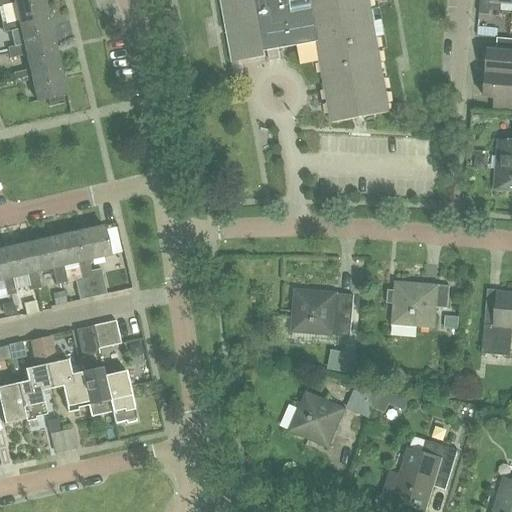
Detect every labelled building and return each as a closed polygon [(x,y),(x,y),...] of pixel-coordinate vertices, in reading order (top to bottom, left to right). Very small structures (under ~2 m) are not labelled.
[(20,25),(49,18),(44,0),(0,0),(0,8),(15,5),(18,20),(20,25)] [(221,0),(232,62),(266,56),(265,50),(268,49),(270,61),(281,59),(279,48),(318,41),(333,122),(390,112),(370,0),(221,0)] [(502,2),(511,3),(511,0),(481,0),(480,13),(491,14),(492,6),(502,7),(502,2)] [(24,45),(26,50),(55,43),(49,18),(20,25),(18,20),(3,24),(5,34),(21,31),(24,45)] [(26,50),(24,45),(8,49),(11,59),(27,55),(30,70),(31,75),(61,68),(55,43),(26,50)] [(511,74),(511,50),(489,49),(487,72),(511,74)] [(61,68),(31,75),(30,70),(14,74),(17,85),(32,81),(37,101),(48,98),(50,106),(65,102),(63,95),(67,94),(61,68)] [(511,74),(487,72),(486,72),(485,96),(511,98),(511,74)] [(511,141),(500,140),(496,188),(511,189),(511,141)] [(102,268),(90,271),(88,261),(109,256),(103,228),(77,234),(84,261),(78,263),(81,278),(87,276),(92,297),(107,293),(102,268)] [(78,263),(84,261),(77,234),(52,240),(58,267),(52,268),(57,287),(67,284),(62,266),(78,263)] [(42,289),(38,271),(52,268),(58,267),(52,240),(27,246),(33,273),(32,273),(27,274),(31,291),(42,289)] [(16,295),(12,277),(27,274),(32,273),(33,273),(27,246),(2,251),(8,279),(2,280),(6,298),(16,295)] [(75,279),(80,300),(92,297),(87,276),(81,278),(75,279)] [(392,325),(435,328),(437,307),(448,308),(450,286),(395,281),(395,290),(389,290),(387,303),(393,304),(392,325)] [(291,334),(335,336),(351,337),(354,294),(338,293),(338,292),(294,289),(291,334)] [(511,356),(511,337),(511,291),(502,290),(500,302),(487,301),(483,354),(511,356)] [(121,344),(116,320),(94,325),(99,348),(121,344)] [(77,329),(83,357),(100,353),(99,348),(94,325),(77,329)] [(82,373),(72,375),(69,360),(58,363),(51,335),(40,337),(52,390),(61,388),(67,414),(78,411),(77,409),(90,406),(82,373)] [(27,383),(18,385),(17,385),(20,397),(26,421),(27,421),(27,423),(36,421),(35,418),(47,416),(41,393),(52,390),(40,337),(31,339),(37,368),(25,371),(27,383)] [(148,352),(133,356),(137,368),(152,364),(148,352)] [(339,372),(351,374),(354,356),(342,354),(339,372)] [(92,417),(112,413),(102,363),(80,368),(82,373),(90,406),(92,417)] [(483,390),(482,371),(462,373),(463,392),(483,390)] [(126,372),(105,377),(113,413),(112,413),(115,425),(127,423),(128,425),(137,423),(136,421),(137,420),(126,372)] [(0,406),(4,426),(26,421),(16,381),(0,384),(0,406)] [(370,418),(381,392),(358,383),(347,409),(370,418)] [(329,449),(347,409),(306,392),(289,433),(329,449)] [(48,422),(51,434),(59,432),(57,420),(48,422)] [(383,497),(394,500),(426,510),(432,486),(446,491),(458,451),(426,441),(421,454),(410,451),(402,475),(391,472),(383,497)] [(511,511),(511,481),(505,480),(494,511),(511,511)]
